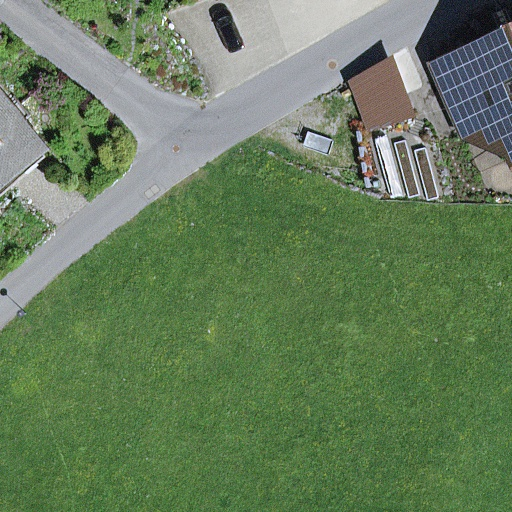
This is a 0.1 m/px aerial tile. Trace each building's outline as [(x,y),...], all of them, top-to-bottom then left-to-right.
[(159,0),(162,8),(186,0),(159,0)] [(511,39),(484,51),(477,55),(498,105),(511,134),(511,136),(511,39)] [(477,55),(442,70),(463,119),(498,105),(477,55)] [(379,137),(429,117),(406,60),(356,81),(379,137)] [(0,102),(0,179),(38,147),(0,102)] [(471,139),(511,156),(511,136),(511,134),(498,105),(463,119),(471,139)] [(0,179),(0,199),(48,158),(38,147),(0,179)]
